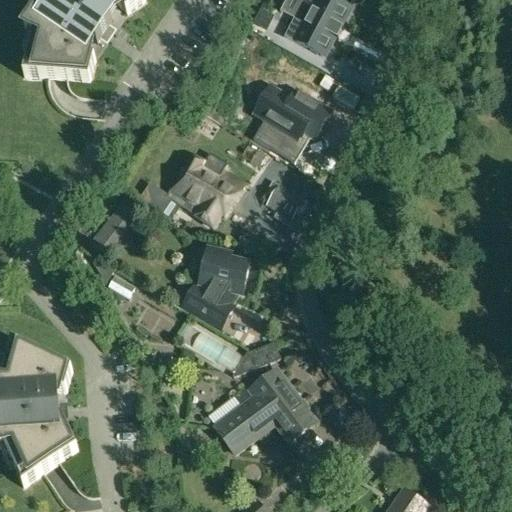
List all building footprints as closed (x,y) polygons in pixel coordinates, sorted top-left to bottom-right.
[(30,58),(25,79),(49,81),(50,81),(68,83),(69,83),(91,84),(96,63),(78,54),(88,39),(98,46),(113,24),(103,17),(113,2),(128,16),(146,3),(144,0),(48,0),(45,5),(50,8),(41,22),(36,18),(26,33),(29,35),(36,38),(34,42),(40,44),(36,59),(30,58)] [(331,0),(306,0),(284,41),(324,61),(334,41),(338,43),(344,31),(340,29),(350,10),(331,0)] [(266,122),(254,142),(278,157),(290,137),(301,143),(306,135),(312,139),(316,141),(331,116),(296,95),(291,104),(281,97),(266,122)] [(258,152),(251,165),(259,170),(267,156),(258,152)] [(226,218),(230,212),(245,189),(194,156),(169,197),(197,217),(196,218),(214,230),(223,216),(226,218)] [(292,219),(302,203),(280,189),(270,206),(292,219)] [(100,232),(91,248),(105,259),(116,245),(100,232)] [(232,259),(208,253),(199,289),(197,288),(185,309),(221,331),(234,309),(230,308),(234,301),(236,295),(243,297),(250,268),(231,263),(232,259)] [(0,386),(0,429),(0,452),(7,451),(9,455),(13,453),(20,468),(15,470),(24,490),(44,477),(45,476),(60,466),(61,465),(79,453),(70,432),(50,437),(50,429),(61,428),(59,401),(48,402),(47,393),(67,396),(73,374),(14,345),(8,366),(13,368),(8,383),(3,382),(2,386),(0,386)] [(237,380),(281,362),(275,347),(248,357),(236,377),(237,380)] [(278,373),(272,377),(251,393),(256,400),(216,430),(237,458),(276,428),(289,445),(317,425),(286,384),(278,373)] [(427,511),(429,509),(404,493),(391,511),(427,511)]
